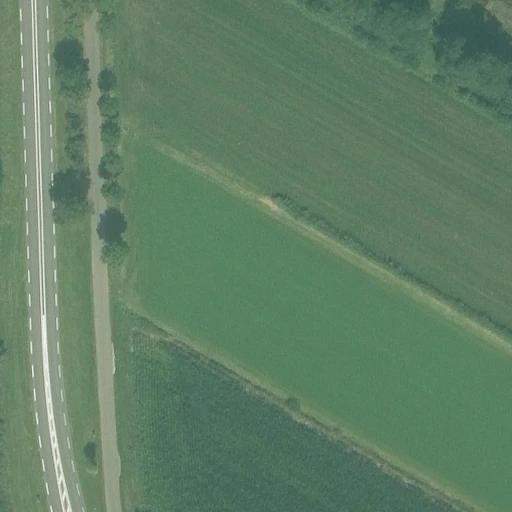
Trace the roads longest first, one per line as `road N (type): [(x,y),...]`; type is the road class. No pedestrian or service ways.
road 1 (primary): [(66,511),(38,292),(29,0)]
road 2 (unclassified): [(119,511),(100,0)]
